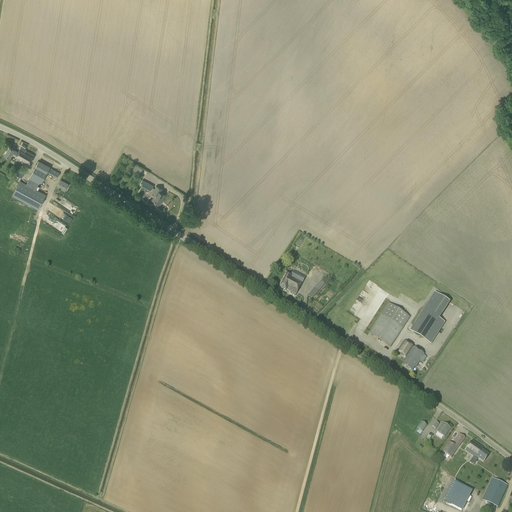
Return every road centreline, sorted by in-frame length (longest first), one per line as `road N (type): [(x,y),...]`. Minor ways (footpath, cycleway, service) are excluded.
road 1 (unclassified): [(511,459),(0,127)]
road 2 (track): [(297,511),(344,344)]
